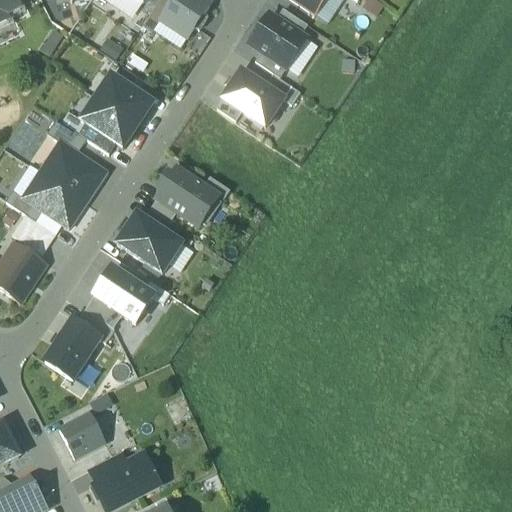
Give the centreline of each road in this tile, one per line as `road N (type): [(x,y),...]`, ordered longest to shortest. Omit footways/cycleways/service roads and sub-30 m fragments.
road 1 (residential): [(250,10),(0,375)]
road 2 (residential): [(69,511),(0,377)]
